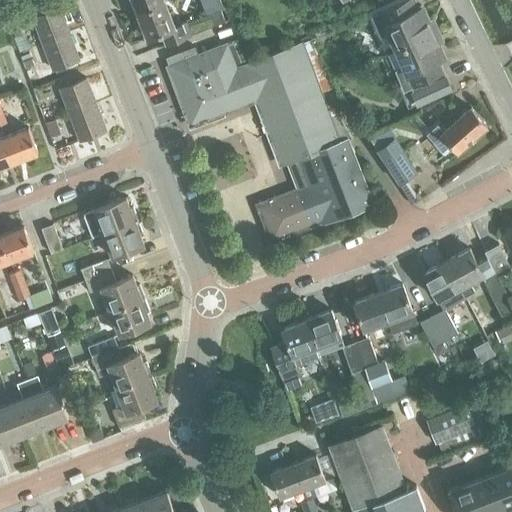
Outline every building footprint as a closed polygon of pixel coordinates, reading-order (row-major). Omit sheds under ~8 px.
[(133,0),(138,11),(166,1),(165,0),(133,0)] [(396,48),(433,32),(422,7),(417,9),(412,0),(406,0),(372,15),(381,34),(388,30),(396,48)] [(166,1),(138,11),(148,38),(162,32),(167,44),(202,30),(225,20),(221,9),(188,22),(187,21),(175,25),(166,1)] [(43,43),(69,32),(60,7),(33,17),(43,43)] [(19,20),(10,23),(21,52),(30,48),(19,20)] [(69,32),(43,43),(53,69),(79,59),(69,32)] [(396,48),(402,63),(404,66),(397,71),(405,88),(444,71),(439,60),(444,57),(433,32),(396,48)] [(248,63),(242,65),(242,66),(255,97),(281,164),(289,160),(300,189),(259,205),(272,239),(278,236),(321,220),(322,224),(372,205),(347,140),(351,138),(335,114),(329,116),(320,92),(320,91),(336,84),(311,39),(301,42),(248,63)] [(255,97),(242,66),(235,69),(225,43),(201,52),(223,110),(255,97)] [(206,116),(223,110),(201,52),(198,53),(195,45),(164,57),(185,112),(202,106),(206,116)] [(32,48),(21,52),(27,67),(38,63),(32,48)] [(427,85),(410,92),(415,104),(432,97),(450,89),(445,77),(427,85)] [(71,115),(97,105),(87,78),(60,89),(71,115)] [(97,105),(71,115),(81,141),(107,131),(97,105)] [(437,122),(426,131),(441,149),(451,141),(458,150),(488,125),(472,105),(443,130),(437,122)] [(61,116),(57,107),(43,112),(46,121),(61,116)] [(46,124),(51,138),(61,134),(56,121),(46,124)] [(6,136),(15,162),(38,153),(28,128),(6,136)] [(0,167),(15,162),(6,136),(0,138),(0,167)] [(416,168),(428,161),(418,142),(406,149),(416,168)] [(127,197),(86,212),(95,236),(104,232),(139,218),(134,206),(131,207),(127,197)] [(139,218),(104,232),(114,256),(145,244),(141,234),(144,233),(139,218)] [(52,253),(64,248),(54,224),(43,229),(52,253)] [(15,272),(21,270),(25,268),(21,257),(33,252),(24,226),(2,235),(11,260),(15,272)] [(0,264),(11,260),(2,235),(0,235),(0,264)] [(497,271),(510,264),(499,242),(486,249),(489,254),(496,268),(497,271)] [(469,247),(446,260),(460,287),(461,286),(465,294),(473,289),(469,282),(482,275),(491,293),(503,317),(511,312),(511,303),(508,295),(504,287),(502,287),(493,270),(496,268),(489,254),(476,261),(469,247)] [(85,280),(112,270),(108,259),(81,269),(85,280)] [(466,297),(465,294),(461,286),(460,287),(446,260),(424,271),(443,308),(432,313),(446,338),(457,332),(444,308),(466,297)] [(13,287),(26,282),(21,270),(15,272),(8,275),(13,287)] [(110,310),(145,296),(140,283),(137,284),(133,275),(116,281),(112,270),(85,280),(90,292),(101,287),(110,310)] [(26,282),(13,287),(17,298),(30,294),(26,282)] [(402,283),(378,292),(392,330),(417,321),(402,283)] [(364,329),(388,320),(378,292),(354,301),(364,329)] [(145,296),(110,310),(119,334),(151,321),(146,310),(149,309),(145,296)] [(330,308),(307,317),(316,345),(318,353),(343,344),(340,336),(330,308)] [(433,345),(446,338),(432,313),(420,320),(433,345)] [(28,330),(42,325),(38,314),(23,319),(28,330)] [(293,353),(316,345),(307,317),(282,326),(287,339),(272,345),(283,377),(299,371),(293,353)] [(502,343),(511,338),(511,323),(511,322),(495,330),(502,343)] [(52,349),(66,344),(61,330),(47,336),(52,349)] [(92,358),(118,347),(114,336),(88,346),(92,358)] [(356,340),(365,367),(378,362),(369,336),(356,340)] [(352,372),(365,367),(356,340),(342,345),(352,372)] [(60,370),(74,365),(66,345),(53,350),(60,370)] [(118,387),(152,374),(147,360),(143,362),(140,352),(123,359),(118,347),(92,358),(97,369),(109,364),(118,387)] [(365,367),(364,367),(371,386),(391,379),(383,358),(377,361),(378,362),(365,367)] [(124,403),(113,407),(120,426),(145,417),(141,405),(158,399),(154,388),(157,387),(152,374),(118,387),(124,403)] [(28,379),(46,426),(69,417),(56,385),(44,390),(38,375),(28,379)] [(24,435),(46,426),(28,379),(17,383),(23,398),(11,402),(24,435)] [(336,395),(313,403),(317,417),(341,409),(336,395)] [(437,441),(496,418),(487,395),(428,418),(437,441)] [(0,406),(0,439),(2,443),(24,435),(11,402),(0,406)] [(352,504),(367,498),(405,484),(382,424),(329,444),(352,504)] [(302,487),(301,487),(305,497),(315,493),(311,483),(325,478),(316,453),(293,461),(302,487)] [(279,496),(301,487),(302,487),(293,461),(270,470),(279,496)] [(511,511),(511,464),(492,472),(505,507),(506,511),(511,511)] [(470,481),(481,511),(506,511),(505,507),(492,472),(470,481)] [(456,511),(481,511),(470,481),(448,489),(456,511)] [(354,511),(427,511),(416,483),(353,507),(354,511)] [(144,499),(149,511),(174,511),(167,490),(144,499)] [(303,511),(318,511),(313,496),(300,501),(303,511)] [(149,511),(144,499),(123,507),(124,511),(149,511)]
